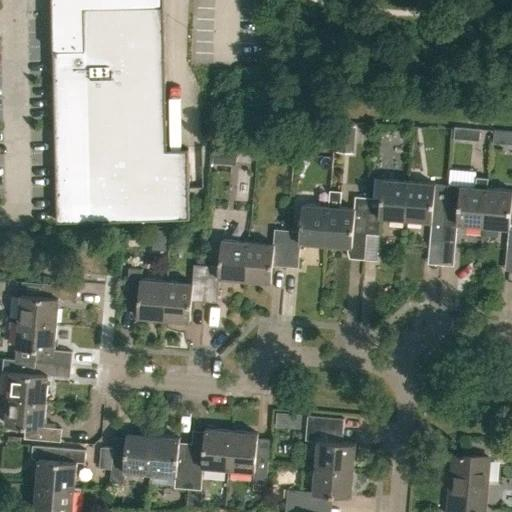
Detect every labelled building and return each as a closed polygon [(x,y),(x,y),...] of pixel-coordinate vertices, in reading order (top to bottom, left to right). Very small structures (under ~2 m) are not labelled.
[(53,10),(58,221),(190,218),(189,187),(189,172),(188,172),(167,172),(167,149),(163,0),(82,0),(82,10),(53,10)] [(353,126),(339,125),(337,152),(351,153),(353,126)] [(463,139),(464,128),(455,127),(455,128),(454,139),(463,139)] [(494,129),(494,130),(493,142),(503,143),(504,131),(504,130),(494,129)] [(236,157),(236,148),(222,148),(222,157),(225,163),(232,163),(236,157)] [(194,154),(195,177),(204,177),(203,154),(194,154)] [(457,224),(483,227),(488,179),(477,178),(476,188),(461,186),(448,185),(443,241),(456,242),(457,224)] [(370,198),(366,235),(379,236),(381,217),(406,220),(409,182),(383,179),(381,200),(370,198)] [(409,182),(406,220),(432,222),(430,240),(443,241),(448,185),(409,182)] [(511,190),(487,189),(483,227),(509,229),(508,247),(511,247),(511,210),(511,211),(511,207),(511,190)] [(331,191),(329,207),(326,246),(353,248),(354,234),(366,235),(370,198),(356,197),(355,209),(341,208),(342,192),(331,191)] [(289,231),(286,267),(299,268),(301,243),(326,246),(329,207),(303,205),(301,232),(289,231)] [(249,242),(245,280),(272,283),(274,266),(286,267),(289,231),(276,230),(274,244),(249,242)] [(208,266),(205,302),(218,303),(220,278),(245,280),(249,242),(223,240),(220,267),(208,266)] [(122,262),(131,263),(132,246),(122,246),(122,262)] [(164,319),(191,322),(193,301),(205,302),(208,266),(195,265),(193,284),(167,281),(164,319)] [(137,317),(164,319),(167,281),(142,279),(142,270),(128,269),(125,304),(125,311),(138,311),(137,317)] [(77,288),(42,285),(22,283),(18,321),(56,325),(58,300),(76,301),(77,288)] [(35,362),(71,365),(72,353),(54,351),(56,325),(18,321),(16,348),(36,350),(35,362)] [(7,398),(46,402),(49,376),(69,378),(71,365),(35,362),(34,375),(10,372),(7,398)] [(24,439),(61,443),(62,430),(44,428),(46,402),(7,398),(5,425),(25,427),(24,439)] [(316,467),(353,471),(356,444),(342,443),(344,420),(308,417),(306,441),(318,442),(316,467)] [(188,489),(201,490),(203,468),(228,470),(232,432),(205,430),(203,455),(191,454),(188,489)] [(232,432),(228,470),(253,472),(252,483),(266,485),(269,449),(257,448),(258,435),(232,432)] [(125,472),(150,474),(153,436),(127,434),(125,448),(113,447),(113,449),(111,470),(110,483),(124,484),(125,472)] [(174,488),(188,489),(191,454),(178,453),(180,439),(153,436),(150,474),(175,477),(174,488)] [(37,485),(74,489),(77,464),(85,464),(86,452),(40,447),(37,485)] [(111,470),(113,449),(101,448),(99,469),(111,470)] [(447,498),(445,511),(482,511),(487,458),(455,455),(451,498),(447,498)] [(286,503),(322,506),(323,494),(351,497),(353,471),(316,467),(313,493),(287,490),(286,503)] [(72,511),(74,489),(37,485),(34,511),(72,511)] [(321,511),(322,506),(286,503),(285,511),(321,511)]
